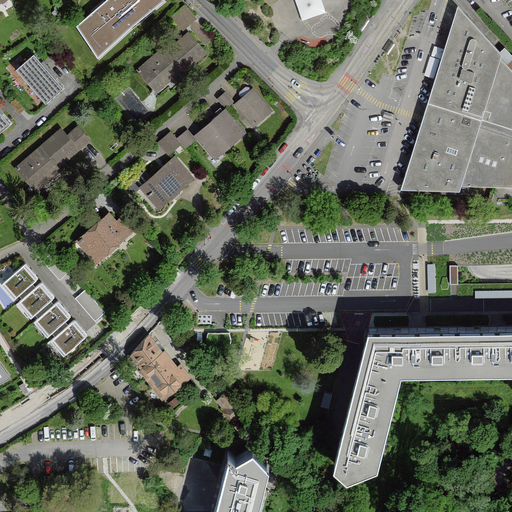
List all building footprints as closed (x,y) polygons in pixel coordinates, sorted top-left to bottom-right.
[(164,1),(162,0),(107,0),(76,27),(98,59),(164,1)] [(358,0),(301,0),(280,31),(319,57),(358,0)] [(186,28),(199,15),(187,3),(174,16),(186,28)] [(438,16),(411,58),(435,107),(448,108),(479,63),(456,17),(453,19),(441,18),(438,16)] [(207,53),(189,33),(171,48),(167,43),(137,69),(160,94),(207,53)] [(34,53),(16,69),(46,102),(63,87),(34,53)] [(255,88),(236,103),(249,120),(269,105),(255,88)] [(221,94),(224,103),(232,101),(229,92),(221,94)] [(492,97),(472,128),(479,128),(470,142),(467,144),(487,184),(490,183),(502,184),(505,186),(511,175),(511,102),(510,99),(507,100),(495,100),(492,97)] [(226,107),(196,134),(216,157),(247,130),(226,107)] [(0,110),(0,131),(10,122),(0,110)] [(62,128),(17,167),(37,190),(60,170),(58,167),(91,139),(79,125),(68,135),(62,128)] [(415,129),(379,127),(382,133),(366,132),(363,130),(339,168),(341,169),(347,180),(347,184),(437,191),(445,179),(426,142),(423,146),(421,144),(415,132),(415,129)] [(177,155),(139,185),(158,209),(196,179),(177,155)] [(110,212),(78,240),(97,262),(136,229),(124,215),(118,221),(110,212)] [(25,262),(1,283),(15,298),(39,277),(25,262)] [(55,296),(42,281),(18,302),(31,317),(55,296)] [(98,319),(107,310),(87,287),(77,296),(98,319)] [(58,300),(34,321),(47,336),(71,315),(58,300)] [(75,319),(50,340),(63,355),(88,334),(75,319)] [(511,323),(360,326),(324,465),(337,477),(368,465),(393,368),(511,366),(511,323)] [(177,366),(151,334),(130,357),(163,400),(193,376),(182,362),(177,366)] [(0,382),(11,377),(0,362),(0,382)] [(256,511),(270,458),(253,442),(236,453),(230,447),(228,450),(229,451),(213,511),(256,511)]
